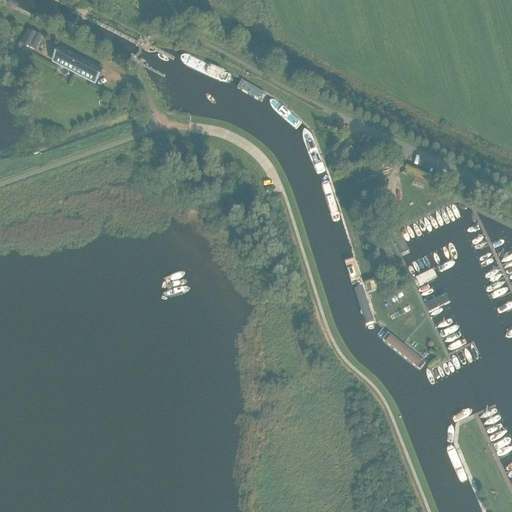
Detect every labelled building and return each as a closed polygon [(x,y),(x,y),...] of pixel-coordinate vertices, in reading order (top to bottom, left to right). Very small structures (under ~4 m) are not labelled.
[(43,38),(27,30),(27,31),(21,45),(36,52),(43,38)] [(95,83),(101,71),(60,51),(54,62),(95,83)] [(344,159),(354,152),(349,145),(339,152),(344,159)] [(369,204),(388,196),(382,183),(363,191),(369,204)] [(373,288),(380,286),(378,278),(371,280),(373,288)] [(391,323),(389,325),(431,358),(433,355),(391,323)]
